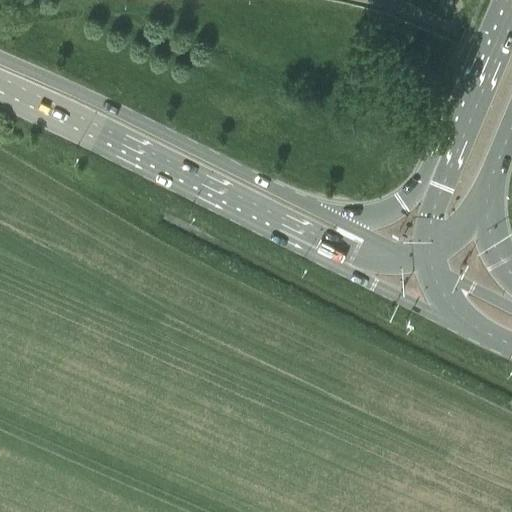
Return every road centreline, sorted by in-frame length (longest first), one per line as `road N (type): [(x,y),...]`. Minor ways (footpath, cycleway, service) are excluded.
road 1 (primary): [(340,221),(0,59)]
road 2 (primary): [(0,88),(323,248)]
road 3 (primary): [(323,248),(348,273),(473,330)]
road 4 (primary): [(511,6),(445,162)]
road 5 (primary): [(445,162),(402,202),(340,221)]
